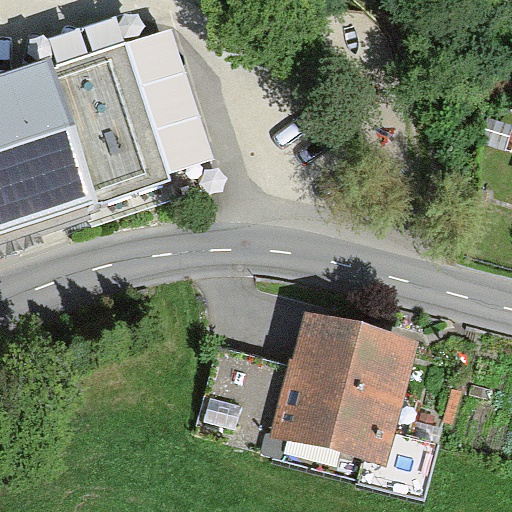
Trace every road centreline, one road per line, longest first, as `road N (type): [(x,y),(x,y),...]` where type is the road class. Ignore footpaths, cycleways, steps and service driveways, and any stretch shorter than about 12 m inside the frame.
road 1 (tertiary): [(0,305),(108,266),(245,248),(511,308)]
road 2 (track): [(365,0),(385,26),(409,104),(421,200),(416,283)]
